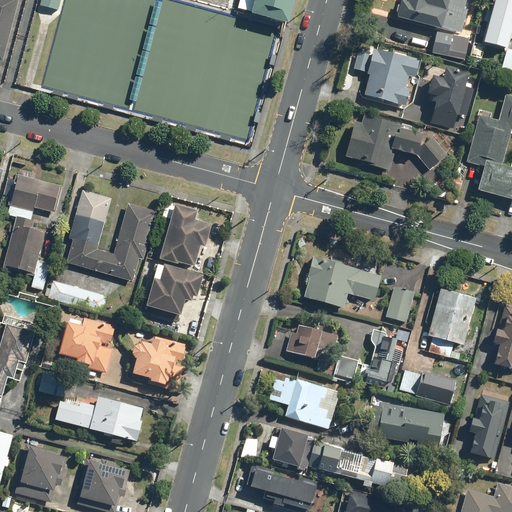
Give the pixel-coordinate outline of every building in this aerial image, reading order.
[(19,0),(0,0),(0,64),(3,66),(19,0)] [(58,0),(40,0),(38,7),(55,12),(58,0)] [(288,0),(252,0),(249,14),(282,24),(288,0)] [(467,0),(398,0),(395,17),(460,32),(467,0)] [(511,0),(490,0),(483,31),(509,37),(511,22),(511,0)] [(470,41),(436,34),(432,54),(467,61),(470,41)] [(417,58),(370,47),(359,94),(396,102),(403,73),(413,76),(417,58)] [(511,48),(504,47),(498,70),(511,73),(511,48)] [(473,89),(423,75),(416,99),(425,102),(421,119),(450,127),(454,115),(465,118),(473,89)] [(511,98),(503,96),(497,120),(474,115),(463,159),(476,163),(468,192),(511,203),(511,167),(497,164),(507,124),(511,125),(511,98)] [(416,131),(359,115),(357,124),(348,121),(338,157),(381,169),(387,147),(410,154),(416,131)] [(445,156),(430,139),(418,149),(433,166),(445,156)] [(10,211),(17,218),(6,263),(34,270),(30,288),(49,292),(58,259),(42,255),(51,219),(38,216),(39,209),(61,214),(69,183),(20,171),(10,211)] [(114,195),(86,187),(63,265),(138,287),(160,211),(133,203),(118,253),(98,247),(114,195)] [(203,225),(165,215),(146,284),(184,294),(203,225)] [(299,292),(339,302),(342,292),(375,300),(382,271),(328,257),(325,270),(306,265),(299,292)] [(109,295),(54,280),(49,299),(104,315),(109,295)] [(413,290),(395,286),(388,317),(406,321),(413,290)] [(475,298),(439,288),(427,332),(462,342),(475,298)] [(511,303),(505,302),(489,360),(511,366),(511,303)] [(3,310),(0,320),(0,395),(9,399),(23,355),(33,359),(45,324),(19,315),(3,310)] [(118,324),(72,314),(64,350),(111,360),(118,324)] [(339,335),(293,321),(285,349),(331,363),(339,335)] [(391,331),(380,328),(369,362),(338,352),(331,375),(351,381),(353,373),(376,380),(391,331)] [(157,341),(142,337),(133,372),(177,383),(188,341),(159,334),(157,341)] [(332,367),(318,364),(316,372),(330,375),(332,367)] [(454,378),(402,366),(397,389),(448,401),(454,378)] [(44,370),(39,391),(64,397),(69,376),(44,370)] [(324,384),(273,373),(267,398),(287,402),(283,416),(325,425),(331,399),(321,397),(324,384)] [(508,399),(477,391),(461,447),(492,456),(508,399)] [(99,407),(83,403),(79,421),(142,436),(150,405),(102,393),(99,407)] [(440,411),(374,399),(367,434),(433,446),(440,411)] [(18,424),(0,418),(0,478),(1,479),(18,424)] [(312,436),(274,425),(264,459),(302,470),(305,460),(393,485),(398,468),(310,443),(312,436)] [(73,453),(36,442),(24,486),(61,497),(73,453)] [(115,511),(129,467),(92,456),(78,502),(112,511),(115,511)] [(306,511),(313,485),(248,470),(242,497),(306,511)] [(511,511),(511,479),(492,474),(488,492),(463,485),(456,511),(511,511)] [(402,511),(403,510),(341,492),(335,511),(402,511)]
